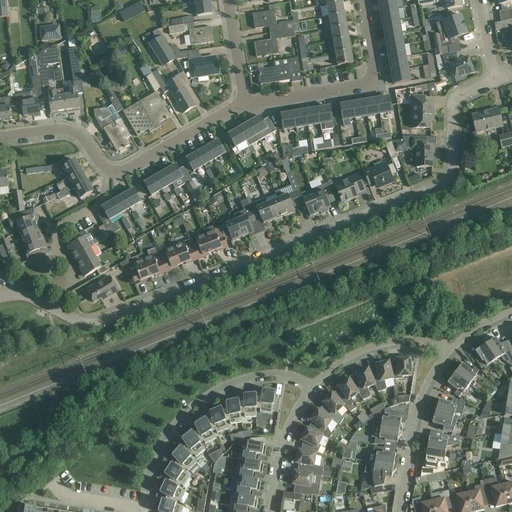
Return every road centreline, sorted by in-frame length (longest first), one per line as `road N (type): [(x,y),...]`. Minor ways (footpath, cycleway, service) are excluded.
road 1 (residential): [(56,310),(91,322),(128,310),(446,180),(456,99),(493,81)]
road 2 (residential): [(0,137),(70,131),(115,172),(244,105)]
road 3 (residential): [(141,508),(162,439),(191,406),(262,376),(310,387)]
road 4 (residential): [(244,105),(371,79),(361,0)]
road 5 (residential): [(399,511),(415,410),(448,350)]
road 6 (residential): [(310,387),(373,345),(428,342),(448,350)]
road 7 (residential): [(268,511),(285,429),(310,387)]
